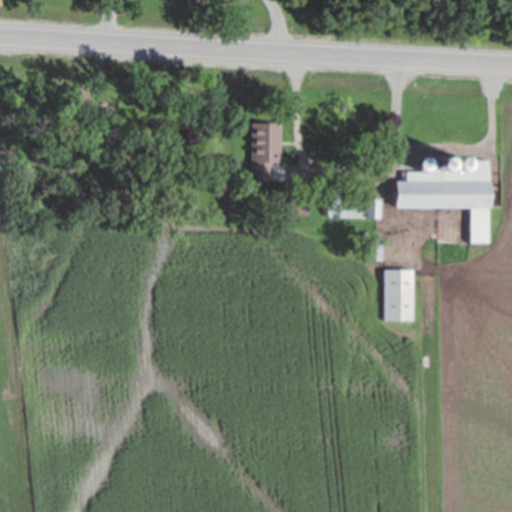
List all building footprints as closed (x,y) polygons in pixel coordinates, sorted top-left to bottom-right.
[(250,178),(250,121),(280,121),(280,160),(271,160),(271,179),(250,178)] [(436,166),(435,165),(435,164),(435,162),(436,161),(436,159),(437,158),(438,157),(440,157),(441,156),(442,156),(444,156),(445,157),(446,158),(447,159),(448,160),(449,161),(449,162),(449,164),(449,165),(451,165),(451,164),(451,163),(451,161),(451,160),(452,159),(453,158),(454,157),(456,156),(457,156),(458,156),(460,156),(461,156),(462,157),(463,158),(488,158),(488,178),(488,240),(468,240),(469,205),(394,205),(394,178),(400,178),(400,171),(404,171),(404,170),(416,170),(416,168),(415,167),(415,166),(416,164),(416,163),(417,162),(418,161),(419,160),(420,160),(422,159),(423,159),(425,160),(426,160),(427,161),(428,162),(429,163),(429,165),(429,166),(436,166)] [(324,215),(326,184),(339,184),(338,202),(364,203),(364,197),(379,197),(378,216),(363,215),(363,216),(349,215),(349,216),(324,215)] [(288,192),(307,192),(307,213),(288,213),(288,192)] [(382,236),(381,258),(362,258),(363,235),(362,235),(362,230),(367,231),(367,235),(382,235),(382,236)] [(411,268),(411,318),(382,318),(382,268),(411,268)]
